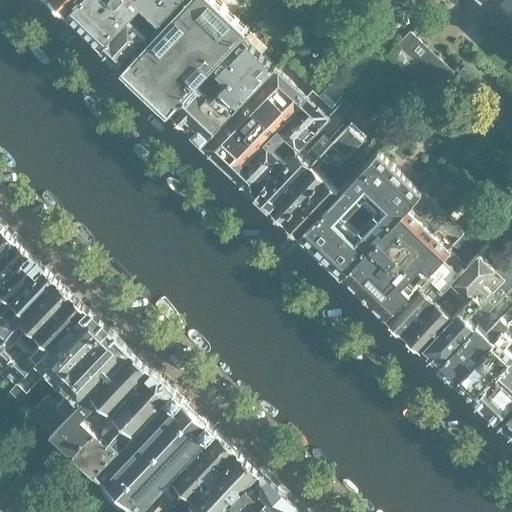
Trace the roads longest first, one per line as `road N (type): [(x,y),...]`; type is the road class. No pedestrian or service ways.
road 1 (residential): [(511,451),(29,0)]
road 2 (residential): [(0,198),(330,511)]
